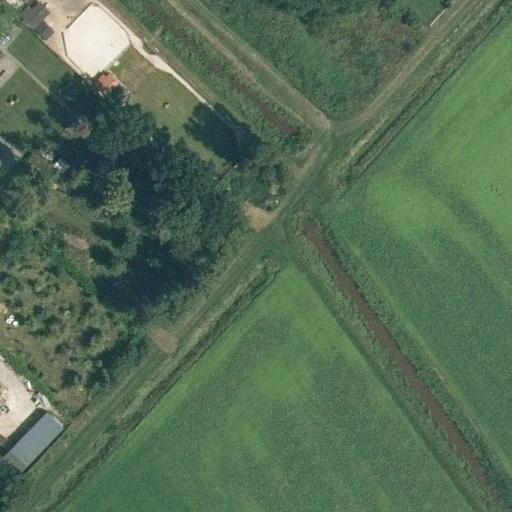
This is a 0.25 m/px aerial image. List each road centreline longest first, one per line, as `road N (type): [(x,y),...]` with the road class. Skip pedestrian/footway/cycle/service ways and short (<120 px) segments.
road 1 (track): [(472,0),(9,511)]
road 2 (track): [(196,0),(346,138)]
